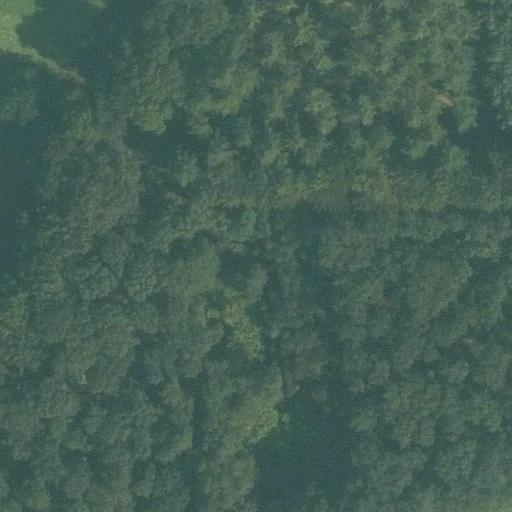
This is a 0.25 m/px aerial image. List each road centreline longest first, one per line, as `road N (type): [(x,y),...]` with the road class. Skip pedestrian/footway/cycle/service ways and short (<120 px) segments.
road 1 (track): [(222,511),(243,468),(189,155)]
road 2 (track): [(502,159),(189,155)]
road 3 (track): [(511,477),(336,511)]
road 4 (track): [(189,155),(57,153)]
